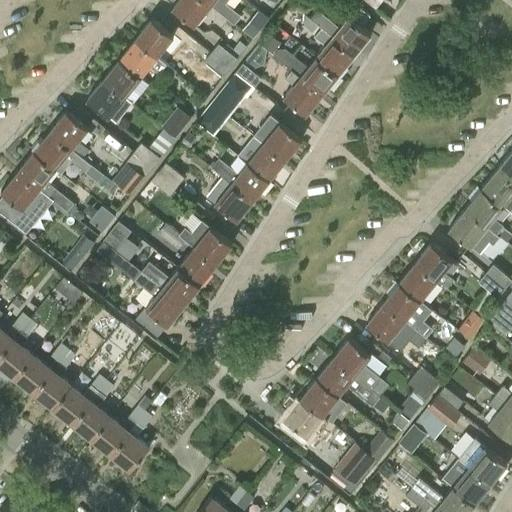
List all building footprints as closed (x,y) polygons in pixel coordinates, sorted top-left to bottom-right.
[(210,5),(203,0),(176,0),(170,7),(193,25),(210,5)] [(203,0),(210,5),(210,4),(230,21),(236,12),(222,1),(222,0),(203,0)] [(304,14),(322,29),(323,28),(331,35),(331,36),(353,53),(370,33),(360,25),(369,14),(351,0),(339,0),(337,2),(348,15),(338,27),(329,19),(328,20),(318,11),(312,19),(304,12),(304,14)] [(244,27),(254,36),(271,15),(261,7),(244,27)] [(317,36),(322,29),(304,14),(303,25),(317,36)] [(156,56),(157,56),(173,36),(149,17),(133,38),(156,56)] [(315,56),(337,74),(353,53),(331,36),(315,56)] [(133,38),(117,58),(140,76),(150,64),(160,72),(161,71),(167,63),(157,56),(156,56),(133,38)] [(218,42),(210,52),(229,67),(246,45),(239,40),(233,48),(225,42),(223,46),(218,42)] [(292,70),(321,93),(337,74),(315,56),(307,65),(285,47),(278,47),(273,54),(292,70)] [(222,76),(229,67),(210,52),(204,61),(222,76)] [(117,58),(101,78),(124,97),(140,76),(117,58)] [(242,61),(235,70),(254,86),(261,76),(242,61)] [(254,86),(235,70),(228,80),(241,91),(247,95),(254,86)] [(286,77),(293,83),(282,96),(304,114),(321,93),(292,70),(286,77)] [(124,97),(101,78),(85,99),(108,117),(124,97)] [(228,80),(218,92),(232,103),(241,91),(228,80)] [(175,136),(191,116),(177,105),(161,125),(175,136)] [(80,155),(79,156),(91,165),(92,164),(83,156),(89,148),(78,140),(87,128),(64,110),(48,130),(71,149),(71,148),(80,155)] [(284,160),(301,139),(270,115),(255,134),(264,140),(262,142),(284,160)] [(48,130),(32,150),(55,169),(55,168),(62,173),(72,161),(85,171),(91,165),(79,156),(80,155),(71,148),(71,149),(48,130)] [(189,146),(196,135),(189,130),(181,141),(189,146)] [(142,141),(133,151),(152,167),(160,156),(142,141)] [(284,160),(262,142),(246,162),(268,180),(284,160)] [(511,147),(496,167),(511,179),(511,147)] [(45,181),(55,169),(32,150),(16,170),(39,189),(48,196),(59,205),(67,212),(73,204),(45,181)] [(152,167),(133,151),(126,160),(145,175),(152,167)] [(252,200),(268,180),(246,162),(237,173),(217,157),(210,165),(219,172),(222,175),(222,174),(231,181),(230,182),(252,200)] [(159,168),(157,171),(176,186),(185,175),(165,160),(159,168)] [(511,179),(496,167),(480,187),(503,206),(511,212),(511,179)] [(39,189),(16,170),(0,189),(0,191),(22,209),(39,189)] [(170,194),(176,186),(157,171),(150,179),(170,194)] [(236,220),(252,200),(230,182),(231,181),(222,174),(222,175),(219,172),(202,193),(236,220)] [(480,187),(464,208),(487,226),(507,241),(511,233),(511,232),(502,225),(502,224),(493,217),(503,206),(480,187)] [(103,229),(115,214),(104,206),(92,221),(103,229)] [(471,246),(487,226),(464,208),(448,228),(471,246)] [(186,238),(184,240),(192,246),(215,264),(231,244),(200,219),(191,231),(184,226),(179,233),(186,238)] [(116,249),(131,229),(118,220),(103,239),(116,249)] [(178,248),(184,240),(186,238),(179,233),(165,221),(157,231),(178,248)] [(70,270),(93,241),(84,233),(61,262),(70,270)] [(117,251),(102,240),(96,249),(110,260),(117,251)] [(430,240),(413,261),(437,279),(445,286),(446,287),(446,286),(453,277),(444,270),(453,259),(430,240)] [(192,246),(176,266),(199,285),(215,264),(192,246)] [(184,304),(199,285),(176,266),(169,275),(149,260),(140,270),(184,304)] [(397,282),(420,300),(437,279),(413,261),(397,282)] [(493,262),(486,271),(505,286),(511,278),(493,262)] [(159,334),(167,324),(167,325),(184,304),(140,270),(134,278),(154,295),(145,307),(144,307),(137,316),(159,334)] [(497,296),(505,286),(486,271),(478,281),(497,296)] [(420,300),(397,282),(381,302),(404,320),(425,337),(432,328),(422,320),(431,309),(420,300)] [(511,328),(511,293),(509,292),(502,301),(490,318),(508,333),(511,328)] [(404,320),(381,302),(365,322),(388,341),(404,320)] [(483,317),(472,309),(466,317),(477,325),(477,326),(483,317)] [(0,326),(0,354),(30,317),(22,311),(6,332),(0,326)] [(30,317),(0,354),(0,365),(14,376),(32,353),(21,343),(37,323),(30,317)] [(347,335),(330,357),(378,395),(388,382),(363,362),(370,354),(347,335)] [(463,343),(454,336),(445,346),(455,354),(463,343)] [(61,341),(51,354),(58,360),(68,347),(61,341)] [(481,373),(495,357),(478,342),(463,359),(481,373)] [(68,347),(58,360),(66,366),(67,365),(76,353),(68,347)] [(32,353),(14,376),(33,392),(52,368),(32,353)] [(330,357),(314,377),(337,395),(346,383),(371,404),(378,395),(330,357)] [(421,364),(412,374),(431,389),(440,379),(421,364)] [(52,368),(33,392),(52,407),(71,383),(52,368)] [(71,383),(52,407),(71,422),(106,378),(102,375),(99,372),(83,393),(71,383)] [(425,397),(431,389),(412,374),(406,382),(413,388),(397,408),(409,418),(425,397)] [(337,395),(314,377),(299,397),(330,422),(346,402),(337,395)] [(495,393),(511,407),(511,390),(511,391),(503,384),(501,386),(491,377),(484,385),(495,394),(495,393)] [(106,378),(71,422),(90,438),(109,414),(98,405),(114,384),(106,378)] [(437,394),(456,409),(461,413),(462,411),(457,408),(463,400),(444,384),(437,394)] [(109,414),(90,438),(109,453),(145,409),(152,400),(145,393),(121,424),(109,414)] [(510,439),(511,436),(511,407),(495,393),(495,394),(488,402),(497,409),(488,421),(510,439)] [(450,426),(461,413),(456,409),(437,394),(429,403),(426,407),(450,426)] [(330,422),(299,397),(282,417),(305,436),(315,423),(326,431),(332,424),(330,422)] [(145,409),(109,453),(129,469),(148,445),(136,436),(153,415),(145,409)] [(414,423),(399,442),(413,452),(428,433),(414,423)] [(459,459),(468,465),(467,465),(489,483),(506,462),(475,437),(459,457),(459,458),(459,459)] [(375,457),(354,441),(334,466),(355,483),(375,457)] [(489,483),(467,465),(452,485),(474,503),(489,483)] [(411,486),(444,511),(466,511),(474,503),(452,485),(444,495),(419,476),(412,485),(411,486)] [(240,483),(231,494),(246,506),(255,496),(240,483)] [(444,511),(411,486),(405,493),(422,506),(417,511),(444,511)] [(228,511),(231,509),(211,494),(196,511),(228,511)]
